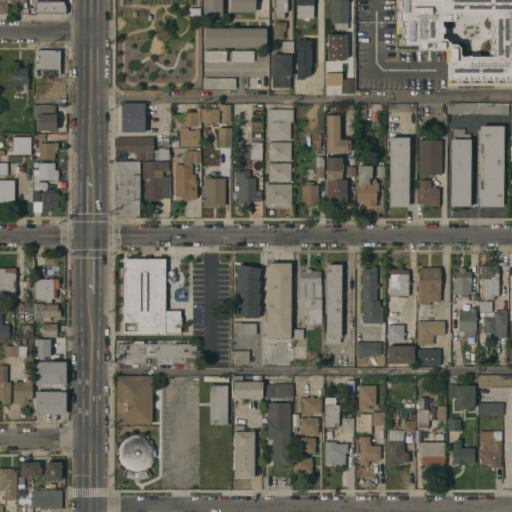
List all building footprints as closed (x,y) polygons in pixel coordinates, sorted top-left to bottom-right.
[(11,0),(11,3),(8,3),(8,0),(7,0),(7,13),(0,13),(0,0),(11,0)] [(221,0),(221,16),(202,16),(202,0),(221,0)] [(255,0),(255,12),(230,12),(229,0),(255,0)] [(275,0),(287,0),(287,12),(284,12),(284,18),(275,18),(275,0)] [(313,0),(313,19),(296,18),(296,0),(313,0)] [(347,0),(347,22),(347,29),(334,30),(334,23),(331,23),(331,0),(347,0)] [(511,80),(511,0),(398,0),(398,45),(416,45),(416,49),(448,49),(448,80),(511,80)] [(65,10),(65,14),(34,14),(34,2),(63,2),(65,10)] [(274,22),(285,22),(285,30),(285,32),(283,32),(283,40),(274,40),(274,22)] [(265,29),(265,48),(203,47),(203,28),(265,29)] [(311,66),(310,66),(310,76),(304,76),(304,79),(295,79),(295,74),(296,74),(297,50),(295,50),(295,40),(311,41),(311,66)] [(293,41),(293,53),(282,53),(282,41),(293,41)] [(60,75),(55,75),(55,78),(35,78),(35,50),(60,50),(60,75)] [(226,51),(226,62),(204,62),(204,51),(226,51)] [(253,51),(253,62),(231,62),(231,51),(253,51)] [(270,55),(290,55),(291,76),(289,76),(290,88),(271,88),(271,76),(270,76),(270,55)] [(26,76),(28,76),(28,91),(23,91),(23,85),(12,85),(12,68),(26,68),(26,76)] [(235,78),(235,89),(202,89),(202,78),(235,78)] [(340,79),(354,79),(353,94),(340,94),(340,79)] [(144,132),(120,132),(120,103),(144,103),(144,132)] [(508,104),(508,115),(447,114),(447,103),(508,104)] [(229,122),(229,104),(220,104),(220,122),(229,122)] [(40,131),(40,132),(36,132),(36,129),(35,129),(35,119),(33,119),(33,105),(54,105),(54,114),(55,114),(55,119),(58,119),(58,126),(55,126),(55,131),(40,131)] [(261,161),(246,161),(247,105),(262,105),(261,161)] [(215,109),(214,125),(200,125),(200,109),(215,109)] [(268,109),(292,110),(292,122),(289,122),(267,122),(268,109)] [(197,126),(184,127),(183,113),(196,112),(197,126)] [(339,142),(325,142),(325,115),(338,115),(339,142)] [(289,122),(289,140),(267,140),(267,122),(289,122)] [(503,207),(479,207),(479,189),(482,189),(482,144),(479,144),(479,126),(503,126),(503,207)] [(179,147),(179,129),(184,128),(184,130),(198,130),(198,147),(179,147)] [(450,139),(453,139),(453,129),(464,129),(464,134),(470,134),(469,207),(450,206),(450,139)] [(218,130),(231,130),(230,148),(218,148),(218,130)] [(30,154),(25,154),(25,157),(20,157),(19,158),(16,158),(14,157),(7,157),(7,151),(12,151),(12,137),(30,137),(30,154)] [(152,137),(152,153),(152,159),(145,159),(145,152),(144,152),(144,160),(136,160),(136,153),(125,153),(125,160),(114,160),(114,138),(152,137)] [(408,207),(388,207),(388,137),(408,137),(408,207)] [(418,140),(441,140),(441,175),(418,175),(418,140)] [(268,161),(268,142),(290,142),(290,161),(268,161)] [(57,150),(56,150),(56,152),(54,152),(53,160),(33,160),(33,152),(38,152),(38,143),(57,143),(57,150)] [(153,160),(153,151),(157,151),(157,148),(163,148),(163,147),(168,147),(168,160),(153,160)] [(191,150),(200,150),(200,163),(191,163),(191,150)] [(323,178),(314,178),(314,173),(310,173),(310,168),(315,168),(315,157),(323,157),(323,178)] [(346,204),(335,204),(335,201),(325,201),(325,158),(341,158),(341,164),(342,164),(342,170),(341,170),(341,180),(345,180),(346,204)] [(162,161),(162,162),(168,162),(168,171),(162,171),(162,186),(160,186),(160,199),(144,199),(144,180),(141,180),(140,162),(162,161)] [(113,162),(139,162),(139,175),(138,175),(139,218),(118,218),(116,218),(115,216),(114,213),(113,162)] [(33,170),(38,170),(38,163),(54,163),(54,170),(57,170),(57,180),(38,180),(38,182),(45,182),(45,183),(47,183),(47,189),(44,189),(39,189),(33,189),(33,170)] [(290,163),(290,182),(268,182),(268,163),(290,163)] [(174,165),(187,165),(187,167),(191,167),(191,175),(196,175),(196,199),(181,199),(181,196),(174,196),(174,165)] [(371,179),(375,179),(375,182),(378,182),(377,196),(376,196),(376,206),(363,206),(363,203),(355,202),(355,185),(356,185),(357,165),(371,166),(371,179)] [(238,201),(238,186),(234,186),(234,181),(235,181),(236,171),(249,171),(249,178),(255,178),(255,191),(261,191),(261,202),(238,201)] [(224,207),(203,206),(203,176),(210,176),(210,178),(224,179),(224,207)] [(29,201),(18,201),(19,177),(30,178),(29,201)] [(0,180),(14,180),(14,202),(7,202),(7,205),(3,205),(1,206),(0,206),(0,180)] [(439,206),(422,206),(422,204),(415,204),(415,188),(419,188),(419,180),(430,180),(430,188),(439,188),(439,206)] [(317,202),(313,202),(313,206),(307,205),(307,202),(301,202),(301,185),(304,185),(304,182),(317,182),(317,186),(318,186),(317,202)] [(291,184),(291,207),(265,206),(265,184),(291,184)] [(41,193),(57,193),(57,209),(50,209),(50,211),(47,211),(47,212),(41,212),(41,202),(41,193)] [(164,259),(164,311),(180,311),(180,332),(164,332),(164,334),(123,334),(123,259),(164,259)] [(290,339),(266,339),(266,265),(268,265),(268,263),(290,263),(290,339)] [(260,269),(258,281),(260,281),(258,293),(260,294),(258,306),(260,306),(258,319),(234,314),(235,308),(237,308),(238,303),(234,302),(235,295),(236,295),(238,290),(234,289),(235,283),(237,283),(238,278),(235,277),(237,265),(260,269)] [(340,337),(339,337),(339,344),(326,344),(326,337),(325,337),(326,265),(341,265),(340,337)] [(481,266),(505,266),(505,272),(498,272),(498,296),(493,296),(493,300),(481,300),(481,266)] [(362,301),(361,301),(362,269),(371,269),(371,267),(376,267),(375,285),(378,285),(378,289),(376,289),(376,301),(379,301),(379,306),(382,306),(381,324),(362,324),(362,301)] [(0,297),(0,268),(15,268),(15,297),(0,297)] [(298,270),(305,270),(305,268),(310,268),(310,270),(320,270),(320,283),(320,323),(308,323),(308,299),(298,299),(298,270)] [(440,302),(429,302),(429,305),(421,305),(421,312),(421,319),(415,319),(415,312),(416,312),(416,289),(417,289),(417,282),(418,282),(418,268),(440,268),(440,302)] [(453,271),(458,271),(458,268),(464,268),(464,271),(470,271),(470,294),(452,294),(453,271)] [(389,269),(400,269),(404,271),(406,271),(408,271),(408,296),(389,296),(389,269)] [(53,299),(52,299),(52,301),(51,301),(51,303),(45,303),(45,299),(34,299),(34,279),(58,279),(58,289),(55,289),(56,298),(53,299)] [(491,312),(479,312),(479,301),(491,300),(491,312)] [(34,304),(42,304),(42,305),(57,305),(57,309),(60,309),(60,317),(49,317),(49,321),(41,321),(34,321),(34,304)] [(475,331),(458,331),(458,311),(470,311),(470,308),(475,308),(475,311),(475,331)] [(0,309),(1,309),(1,325),(8,325),(8,338),(0,337),(0,309)] [(506,339),(494,339),(494,333),(483,333),(483,317),(493,317),(493,311),(506,311),(506,339)] [(444,320),(444,335),(434,335),(434,337),(432,337),(432,345),(417,345),(417,320),(444,320)] [(56,324),(56,337),(42,337),(42,324),(56,324)] [(255,324),(255,334),(238,334),(238,324),(255,324)] [(403,325),(403,341),(387,341),(387,325),(403,325)] [(43,357),(43,360),(38,360),(38,357),(33,357),(33,339),(49,339),(49,357),(43,357)] [(196,342),(196,358),(185,358),(185,365),(156,365),(156,358),(145,358),(145,365),(116,365),(116,342),(196,342)] [(380,342),(380,355),(356,356),(356,342),(380,342)] [(4,346),(24,346),(24,357),(4,357),(4,346)] [(413,346),(414,363),(387,364),(387,346),(413,346)] [(438,367),(438,365),(417,366),(417,349),(440,349),(440,353),(449,353),(449,367),(438,367)] [(248,351),(248,362),(231,362),(231,351),(248,351)] [(65,362),(65,415),(34,415),(34,392),(58,392),(58,385),(34,385),(34,362),(65,362)] [(0,403),(0,366),(7,366),(6,380),(9,380),(9,382),(10,382),(10,403),(0,403)] [(261,375),(261,398),(260,398),(260,400),(253,400),(253,399),(239,399),(239,400),(233,400),(233,399),(231,398),(231,375),(261,375)] [(151,424),(116,424),(116,376),(151,376),(151,424)] [(511,376),(511,388),(477,388),(477,376),(511,376)] [(13,381),(20,382),(20,379),(24,379),(31,379),(31,400),(27,400),(27,404),(13,404),(13,381)] [(210,384),(227,384),(226,425),(209,425),(210,384)] [(263,398),(263,385),(292,384),(292,398),(263,398)] [(474,408),(467,408),(467,409),(454,409),(454,398),(448,398),(448,385),(456,385),(474,385),(474,408)] [(375,406),(368,406),(368,409),(358,409),(358,386),(375,386),(375,406)] [(321,396),(321,413),(303,413),(303,397),(321,396)] [(324,396),(334,396),(334,403),(339,403),(339,412),(338,412),(338,426),(324,426),(324,396)] [(289,466),(271,466),(271,440),(267,440),(267,403),(290,403),(289,466)] [(502,403),(502,415),(476,415),(477,403),(502,403)] [(437,405),(446,405),(446,419),(437,419),(437,405)] [(428,427),(417,427),(417,409),(428,409),(428,427)] [(372,411),(384,411),(383,426),(372,426),(372,411)] [(371,431),(365,431),(365,430),(355,430),(355,416),(360,416),(360,413),(371,413),(371,431)] [(317,416),(317,433),(299,433),(299,416),(317,416)] [(353,432),(341,432),(341,417),(353,417),(353,432)] [(460,430),(448,430),(447,418),(460,418),(460,430)] [(414,421),(414,433),(402,433),(402,421),(414,421)] [(233,426),(243,426),(243,430),(253,430),(253,479),(233,479),(233,426)] [(400,429),(400,441),(403,441),(403,453),(408,453),(408,463),(398,463),(398,465),(395,465),(395,466),(386,466),(386,441),(388,441),(389,429),(400,429)] [(492,430),(492,440),(500,440),(501,467),(486,467),(486,465),(479,465),(479,459),(477,459),(477,449),(481,449),(480,440),(480,431),(492,430)] [(135,435),(139,436),(144,437),(149,440),(151,443),(154,448),(154,452),(154,457),(153,462),(150,466),(144,470),(147,477),(144,479),(139,480),(139,482),(137,483),(134,482),(133,480),(128,479),(124,477),(128,470),(125,468),(121,464),(119,461),(118,457),(118,450),(119,447),(121,442),(124,439),(130,436),(135,435)] [(379,460),(368,460),(368,465),(359,465),(359,437),(369,437),(369,445),(379,445),(379,460)] [(314,438),(314,454),(296,453),(296,438),(314,438)] [(474,448),(473,464),(465,464),(465,465),(459,465),(459,464),(451,464),(452,441),(454,441),(454,440),(460,440),(460,448),(474,448)] [(325,441),(333,441),(333,443),(347,443),(347,452),(345,452),(345,463),(333,463),(333,465),(324,464),(325,441)] [(444,441),(443,464),(420,464),(420,441),(444,441)] [(293,474),(293,458),(311,458),(311,474),(293,474)] [(39,462),(39,467),(41,467),(41,473),(39,473),(39,477),(20,477),(20,463),(39,462)] [(45,481),(45,476),(43,476),(43,469),(45,469),(45,462),(60,462),(60,481),(45,481)] [(0,469),(10,469),(13,469),(13,472),(15,472),(16,500),(3,500),(3,489),(0,489),(0,469)] [(39,490),(61,490),(61,509),(39,509),(39,490)]
